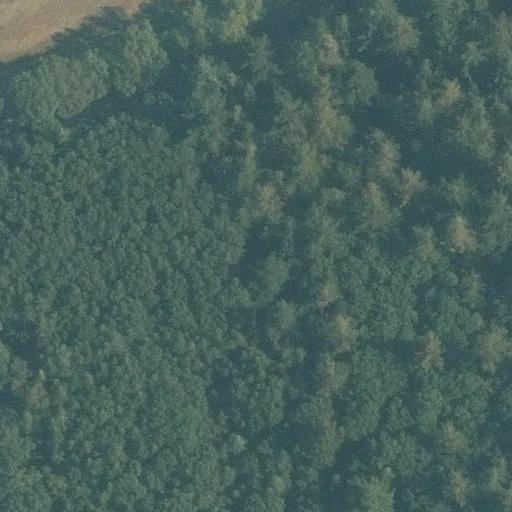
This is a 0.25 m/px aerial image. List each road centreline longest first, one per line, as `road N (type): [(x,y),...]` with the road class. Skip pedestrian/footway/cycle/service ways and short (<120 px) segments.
road 1 (track): [(390,0),(0,141)]
road 2 (track): [(45,511),(0,380)]
